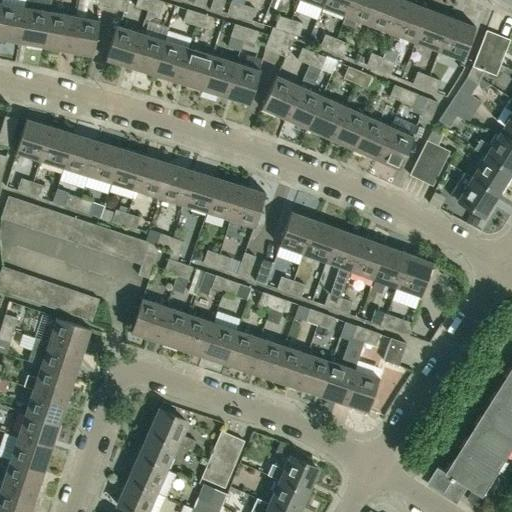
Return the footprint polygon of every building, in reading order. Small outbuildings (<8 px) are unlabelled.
[(111,9),(113,0),(97,0),(97,5),(111,9)] [(125,12),(128,0),(113,0),(111,9),(125,12)] [(137,0),(135,7),(148,10),(150,0),(137,0)] [(158,14),(162,2),(155,0),(150,0),(148,10),(158,14)] [(212,0),(210,10),(221,14),(224,0),(212,0)] [(342,24),(351,0),(324,0),(322,7),(345,16),(342,24)] [(377,0),(351,0),(342,24),(353,28),(356,20),(368,25),(377,0)] [(377,0),(368,25),(392,34),(404,0),(377,0)] [(428,9),(404,0),(392,34),(415,42),(428,9)] [(227,14),(239,17),(243,5),(231,2),(227,14)] [(0,3),(0,39),(18,43),(24,7),(0,3)] [(239,17),(251,21),(254,9),(243,5),(239,17)] [(49,12),(24,7),(18,43),(43,47),(49,12)] [(428,9),(415,42),(438,51),(451,17),(428,9)] [(183,21),(195,25),(199,13),(187,10),(183,21)] [(49,12),(43,47),(67,52),(74,16),(49,12)] [(206,29),(210,17),(199,13),(195,25),(206,29)] [(85,18),(76,16),(74,16),(67,52),(92,56),(98,21),(85,18)] [(286,32),(291,20),(279,17),(274,28),(286,32)] [(474,26),(451,17),(438,51),(462,60),(474,26)] [(302,24),(291,20),(286,32),(294,35),(298,36),(302,24)] [(247,29),(234,25),(230,37),(243,40),(247,29)] [(130,68),(140,33),(116,26),(106,61),(130,68)] [(276,54),(286,32),(274,28),(272,28),(264,49),(276,54)] [(258,32),(247,29),(243,40),(254,43),(258,32)] [(488,60),(498,35),(486,31),(472,66),(496,75),(500,64),(488,60)] [(286,57),(294,35),(286,32),(276,54),(286,57)] [(164,41),(140,33),(130,68),(153,76),(164,41)] [(332,51),(336,40),(324,35),(320,47),(332,51)] [(488,60),(500,64),(509,39),(498,35),(488,60)] [(348,44),(336,40),(332,51),(343,55),(348,44)] [(164,41),(153,76),(177,83),(188,48),(164,41)] [(212,55),(188,48),(177,83),(201,90),(212,55)] [(313,53),(302,49),(298,59),(309,64),(313,53)] [(325,58),(313,53),(309,64),(320,69),(325,58)] [(371,54),(366,65),(378,70),(382,59),(371,54)] [(212,55),(201,90),(225,98),(236,63),(212,55)] [(394,63),(382,59),(378,70),(389,74),(394,63)] [(260,70),(236,63),(225,98),(249,105),(260,70)] [(360,72),(348,67),(343,78),(355,83),(360,72)] [(371,77),(360,72),(355,83),(366,88),(371,77)] [(412,84),(424,88),(429,77),(417,72),(412,84)] [(470,72),(467,77),(463,82),(453,99),(474,112),(481,102),(470,95),(478,84),(481,79),(470,72)] [(276,75),(261,108),(284,119),(299,85),(276,75)] [(424,88),(435,93),(440,81),(429,77),(424,88)] [(284,119),(307,129),(322,96),(299,85),(284,119)] [(406,91),(394,86),(389,97),(401,102),(406,91)] [(417,95),(406,91),(401,102),(412,106),(417,95)] [(412,106),(422,110),(427,99),(417,95),(412,106)] [(330,139),(345,106),(322,96),(307,129),(330,139)] [(422,110),(418,120),(428,124),(437,103),(427,99),(422,110)] [(474,112),(453,99),(438,120),(449,127),(457,117),(463,121),(467,123),(474,112)] [(330,139),(353,149),(368,116),(345,106),(330,139)] [(353,149),(375,160),(390,126),(368,116),(353,149)] [(0,132),(0,144),(8,147),(17,121),(5,117),(0,132)] [(39,160),(50,126),(26,118),(15,153),(39,160)] [(63,168),(74,133),(50,126),(39,160),(63,168)] [(413,137),(390,126),(375,160),(398,170),(413,137)] [(410,175),(421,181),(438,146),(437,146),(442,137),(431,131),(410,175)] [(87,175),(98,140),(74,133),(63,168),(87,175)] [(481,140),(475,149),(486,157),(510,171),(511,167),(511,142),(500,135),(492,147),(481,140)] [(111,182),(122,148),(98,140),(87,175),(111,182)] [(432,186),(444,161),(449,151),(438,146),(421,181),(432,186)] [(122,148),(111,182),(135,190),(146,155),(122,148)] [(146,155),(135,190),(158,197),(155,205),(156,205),(169,163),(146,155)] [(510,171),(486,157),(472,179),(493,192),(496,193),(502,183),(506,185),(511,175),(511,174),(509,173),(510,171)] [(169,163),(156,205),(180,212),(182,205),(183,205),(193,170),(169,163)] [(193,170),(183,205),(206,212),(217,177),(193,170)] [(493,192),(472,179),(464,173),(450,196),(482,216),(496,193),(493,192)] [(217,177),(206,212),(230,219),(241,185),(217,177)] [(21,179),(17,191),(29,195),(33,183),(21,179)] [(44,187),(33,183),(29,195),(41,199),(44,187)] [(241,185),(230,219),(254,227),(265,192),(241,185)] [(68,195),(64,206),(76,210),(80,199),(68,195)] [(18,200),(8,196),(0,218),(11,222),(18,200)] [(91,203),(80,199),(76,210),(87,214),(91,203)] [(29,203),(18,200),(11,222),(22,225),(29,203)] [(40,207),(29,203),(22,225),(33,229),(40,207)] [(44,232),(51,211),(40,207),(33,229),(44,232)] [(62,214),(51,211),(44,232),(54,236),(62,214)] [(116,211),(111,222),(124,226),(127,215),(116,211)] [(302,254),(314,220),(291,211),(278,246),(302,254)] [(72,218),(62,214),(54,236),(65,240),(72,218)] [(139,218),(127,215),(124,226),(135,230),(139,218)] [(76,243),(83,221),(72,218),(65,240),(76,243)] [(338,228),(314,220),(302,254),(326,263),(338,228)] [(94,225),(83,221),(76,243),(87,247),(94,225)] [(94,225),(87,247),(98,250),(105,228),(94,225)] [(116,232),(105,228),(98,250),(108,254),(116,232)] [(338,228),(326,263),(349,271),(362,236),(338,228)] [(116,232),(108,254),(119,257),(126,235),(116,232)] [(137,239),(126,235),(119,257),(130,261),(137,239)] [(169,250),(172,239),(160,235),(156,246),(169,250)] [(349,271),(373,279),(385,245),(362,236),(349,271)] [(141,264),(145,252),(148,242),(137,239),(130,261),(141,264)] [(183,242),(172,239),(169,250),(178,254),(183,242)] [(385,245),(373,279),(397,288),(409,253),(385,245)] [(202,263),(216,268),(219,255),(207,251),(202,263)] [(156,256),(145,252),(141,264),(138,275),(149,278),(156,256)] [(244,253),(236,274),(247,278),(254,257),(244,253)] [(433,262),(409,253),(397,288),(420,296),(433,262)] [(216,268),(226,271),(230,259),(219,255),(216,268)] [(179,263),(169,260),(164,271),(176,275),(179,263)] [(255,281),(266,285),(273,264),(262,260),(255,281)] [(192,268),(179,263),(176,275),(187,279),(192,268)] [(12,270),(2,267),(0,271),(0,290),(5,292),(12,270)] [(23,274),(12,270),(5,292),(16,296),(23,274)] [(34,278),(23,274),(16,296),(26,299),(34,278)] [(211,288),(223,292),(227,280),(215,276),(211,288)] [(45,281),(34,278),(26,299),(37,303),(45,281)] [(277,289),(288,293),(292,281),(281,278),(277,289)] [(235,296),(239,284),(227,280),(223,292),(235,296)] [(55,285),(45,281),(37,303),(48,306),(55,285)] [(304,286),(292,281),(288,293),(300,297),(304,286)] [(66,288),(55,285),(48,306),(59,310),(66,288)] [(66,288),(59,310),(70,314),(77,292),(66,288)] [(88,296),(77,292),(70,314),(80,317),(88,296)] [(258,304),(270,308),(274,297),(262,293),(258,304)] [(329,295),(324,306),(335,310),(339,298),(329,295)] [(98,299),(88,296),(80,317),(91,321),(98,299)] [(281,312),(286,301),(274,297),(270,308),(281,312)] [(351,302),(339,298),(335,310),(347,314),(351,302)] [(130,333),(154,341),(165,307),(141,299),(130,333)] [(165,307),(154,341),(178,349),(189,314),(165,307)] [(321,314),(309,309),(304,321),(317,325),(321,314)] [(370,322),(383,327),(387,315),(374,311),(370,322)] [(17,318),(5,314),(0,329),(12,333),(17,318)] [(178,349),(201,356),(213,322),(189,314),(178,349)] [(332,318),(321,314),(317,325),(328,329),(332,318)] [(408,336),(412,324),(387,315),(383,327),(408,336)] [(56,319),(48,343),(82,353),(90,330),(56,319)] [(213,322),(201,356),(225,364),(236,330),(213,322)] [(352,338),(364,342),(368,331),(356,326),(352,338)] [(0,339),(9,343),(12,333),(0,329),(0,339)] [(225,364),(249,372),(260,338),(236,330),(225,364)] [(368,331),(364,342),(375,346),(379,335),(368,331)] [(272,380),(284,346),(260,338),(249,372),(272,380)] [(390,338),(383,360),(398,366),(406,343),(390,338)] [(40,367),(75,377),(82,353),(48,343),(35,339),(28,363),(40,367)] [(272,380),(296,388),(307,354),(284,346),(272,380)] [(320,396),(331,362),(307,354),(296,388),(320,396)] [(320,396),(343,404),(355,369),(331,362),(320,396)] [(67,401),(75,377),(40,367),(37,378),(27,375),(23,388),(33,391),(67,401)] [(355,369),(343,404),(367,411),(378,377),(355,369)] [(511,371),(463,449),(448,472),(439,467),(429,482),(459,501),(469,487),(484,496),(511,451),(511,371)] [(67,401),(33,391),(25,414),(59,425),(67,401)] [(149,434),(191,452),(196,442),(180,435),(186,422),(160,410),(149,434)] [(51,448),(59,425),(25,414),(17,438),(51,448)] [(221,431),(206,466),(218,471),(233,436),(221,431)] [(149,434),(139,458),(165,469),(175,446),(191,453),(191,452),(149,434)] [(218,471),(229,476),(244,441),(233,436),(218,471)] [(51,448),(17,438),(9,462),(44,472),(51,448)] [(267,476),(280,482),(306,493),(317,469),(291,457),(285,471),(272,465),(267,476)] [(139,458),(128,481),(154,493),(165,469),(139,458)] [(36,496),(44,472),(9,462),(1,486),(36,496)] [(218,471),(206,466),(201,478),(212,482),(218,471)] [(229,476),(218,471),(212,482),(224,488),(229,476)] [(145,511),(153,497),(154,493),(128,481),(117,506),(131,511),(145,511)] [(257,497),(256,499),(285,511),(297,511),(306,493),(280,482),(273,497),(270,504),(257,497)] [(209,501),(211,497),(214,489),(203,484),(198,497),(209,501)] [(0,489),(0,511),(3,511),(30,511),(36,496),(1,486),(0,489)] [(218,511),(225,497),(226,494),(214,489),(211,497),(209,501),(198,497),(193,508),(203,511),(218,511)] [(285,511),(256,499),(252,510),(257,511),(285,511)]
